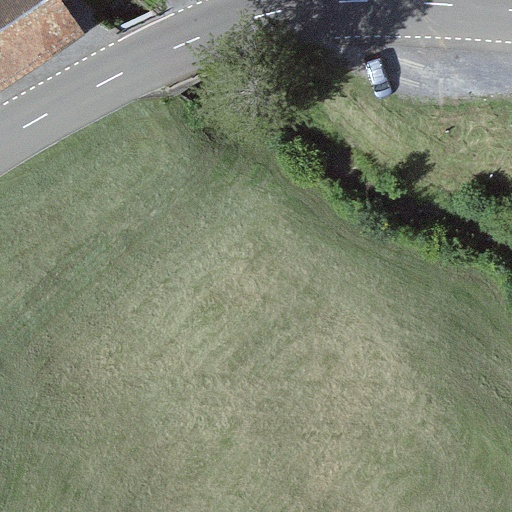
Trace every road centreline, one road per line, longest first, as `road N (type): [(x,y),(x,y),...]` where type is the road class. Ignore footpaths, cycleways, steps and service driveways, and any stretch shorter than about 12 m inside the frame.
road 1 (tertiary): [(0,144),(147,63),(274,12)]
road 2 (tertiary): [(274,12),(400,1),(511,12)]
